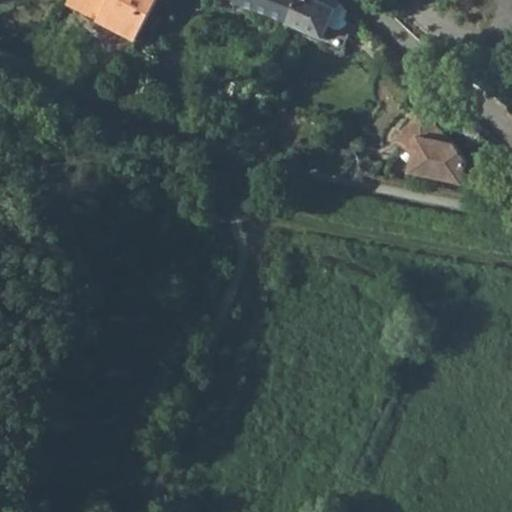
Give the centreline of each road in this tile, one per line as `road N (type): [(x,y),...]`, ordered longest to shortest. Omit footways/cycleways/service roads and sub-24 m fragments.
road 1 (track): [(497,121),(476,197),(459,204),(269,164),(0,62)]
road 2 (residential): [(360,0),(511,130)]
